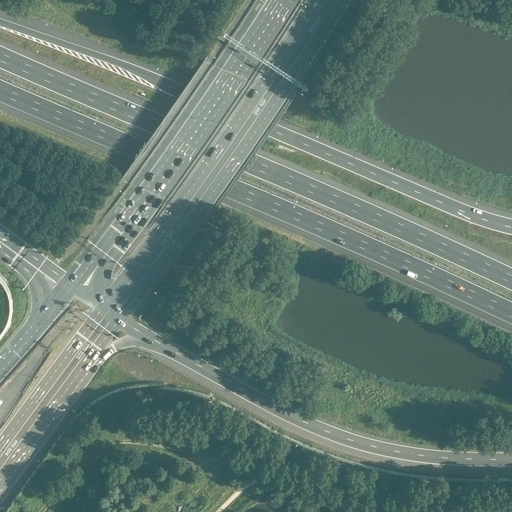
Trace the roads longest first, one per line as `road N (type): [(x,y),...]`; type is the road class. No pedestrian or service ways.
road 1 (motorway): [(0,90),(511,314)]
road 2 (motorway): [(511,280),(0,57)]
road 3 (motorway): [(511,227),(0,21)]
road 4 (motorway): [(146,336),(353,441),(427,456),(511,460)]
road 5 (primary): [(101,308),(318,0)]
road 6 (primary): [(275,0),(68,292)]
